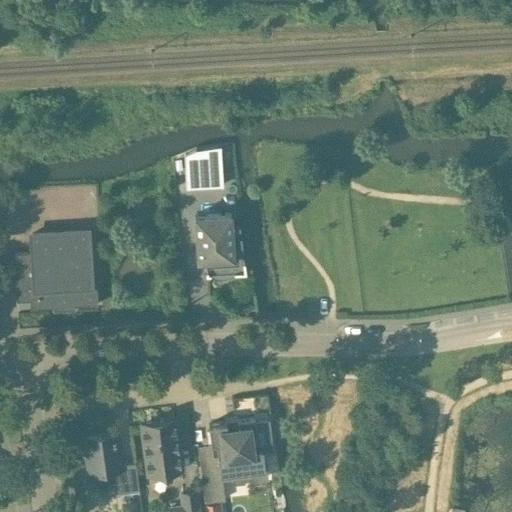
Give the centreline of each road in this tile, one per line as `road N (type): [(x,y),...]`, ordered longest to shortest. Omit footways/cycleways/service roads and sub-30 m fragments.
road 1 (residential): [(511,325),(380,343),(26,358)]
road 2 (residential): [(46,511),(26,358)]
